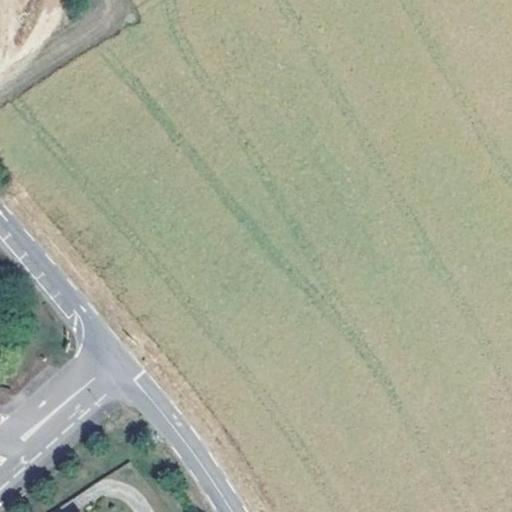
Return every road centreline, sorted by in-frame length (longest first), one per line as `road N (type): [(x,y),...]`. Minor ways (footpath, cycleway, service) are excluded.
road 1 (unclassified): [(230,511),(116,357)]
road 2 (unclassified): [(116,357),(0,215)]
road 3 (residential): [(116,357),(83,369),(0,436)]
road 4 (residential): [(23,458),(102,390),(116,357)]
